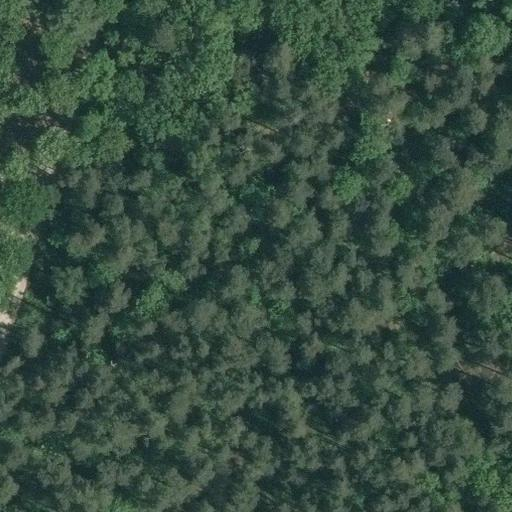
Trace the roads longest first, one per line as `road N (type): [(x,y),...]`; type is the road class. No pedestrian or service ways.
road 1 (track): [(511,42),(313,122),(232,144),(47,172)]
road 2 (track): [(47,172),(104,0)]
road 3 (track): [(0,339),(47,172)]
